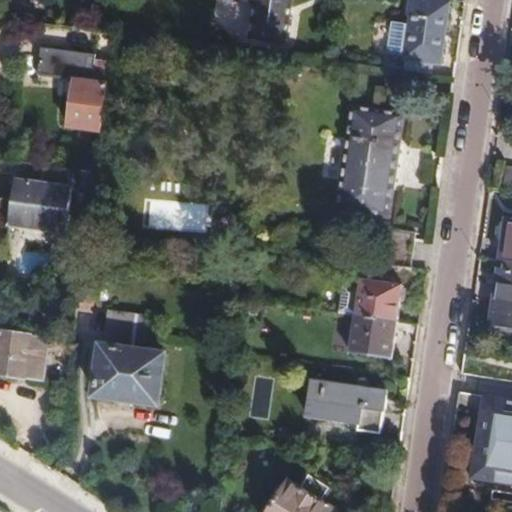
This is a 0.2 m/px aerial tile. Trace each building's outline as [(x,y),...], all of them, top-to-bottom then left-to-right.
[(245,0),(259,2),(255,37),(289,41),(294,0),(245,0)] [(407,58),(410,58),(435,61),(443,62),(451,0),(450,0),(411,0),(410,13),(412,14),(410,29),(407,55),(407,58)] [(389,52),(407,55),(410,29),(392,26),(389,52)] [(106,132),(115,62),(99,60),(100,55),(45,47),(41,77),(79,81),(73,128),(106,132)] [(408,71),(434,74),(435,61),(410,58),(408,71)] [(356,106),(340,210),(392,217),(408,113),(356,106)] [(89,163),(101,165),(103,152),(90,150),(89,163)] [(73,213),(78,170),(49,166),(47,182),(21,179),(19,198),(0,195),(0,243),(14,246),(17,226),(70,233),(72,221),(75,222),(76,213),(73,213)] [(505,260),(511,261),(511,219),(508,219),(508,225),(502,224),(499,228),(498,236),(501,241),(505,242),(502,260),(505,260)] [(382,265),(413,269),(418,231),(388,227),(382,265)] [(511,261),(505,260),(500,301),(494,301),(491,325),(511,328),(511,261)] [(502,260),(500,260),(494,301),(500,301),(505,260),(502,260)] [(360,315),(399,321),(404,284),(364,278),(360,315)] [(84,290),(81,308),(94,310),(95,291),(84,290)] [(100,390),(165,399),(172,350),(148,347),(152,310),(112,305),(100,390)] [(394,357),(399,321),(360,315),(354,352),(394,357)] [(0,325),(0,373),(45,380),(51,332),(0,325)] [(316,379),(311,415),(361,423),(361,429),(384,432),(389,389),(316,379)] [(511,400),(461,394),(458,411),(486,415),(477,479),(511,483),(511,400)] [(361,456),(359,470),(380,473),(382,459),(361,456)] [(294,481),(275,511),(333,511),(336,508),(326,501),(335,488),(314,474),(305,488),(294,481)]
